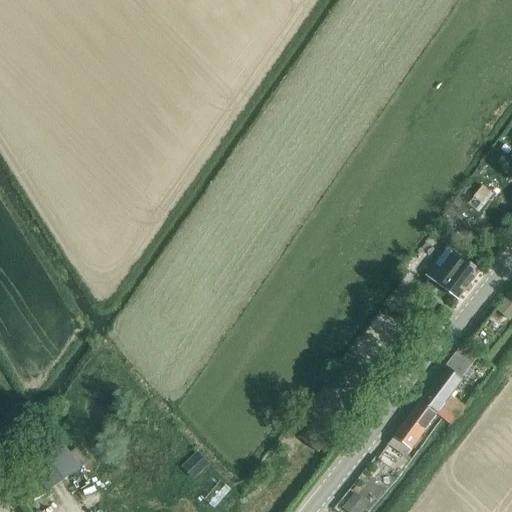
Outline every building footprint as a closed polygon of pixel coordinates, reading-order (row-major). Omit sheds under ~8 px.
[(458,300),(480,271),(449,247),(427,276),(458,300)] [(511,316),(511,292),(510,291),(495,309),(509,320),(511,316)] [(449,426),(461,411),(446,400),(461,380),(445,368),(418,404),(434,416),(434,415),(449,426)] [(404,456),(434,416),(418,404),(388,444),(395,449),(404,456)] [(68,460),(40,437),(17,465),(45,488),(68,460)] [(57,487),(98,508),(104,497),(95,493),(104,476),(89,469),(93,463),(75,453),(57,487)] [(367,486),(357,501),(370,510),(381,495),(367,486)]
